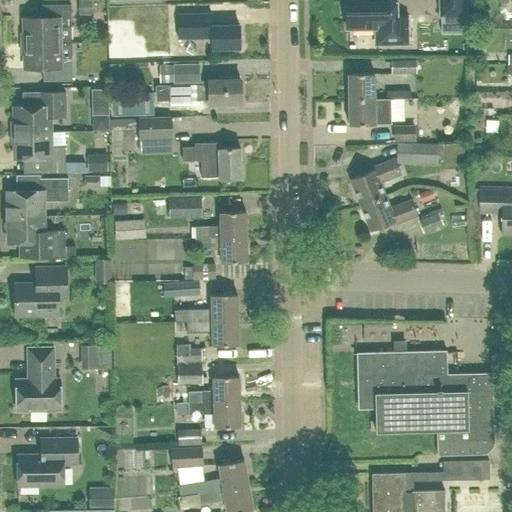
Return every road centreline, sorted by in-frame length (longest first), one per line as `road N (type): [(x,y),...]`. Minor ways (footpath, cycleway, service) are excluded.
road 1 (tertiary): [(289,280),(288,0)]
road 2 (tertiary): [(294,511),(289,280)]
road 3 (residential): [(289,280),(511,283)]
